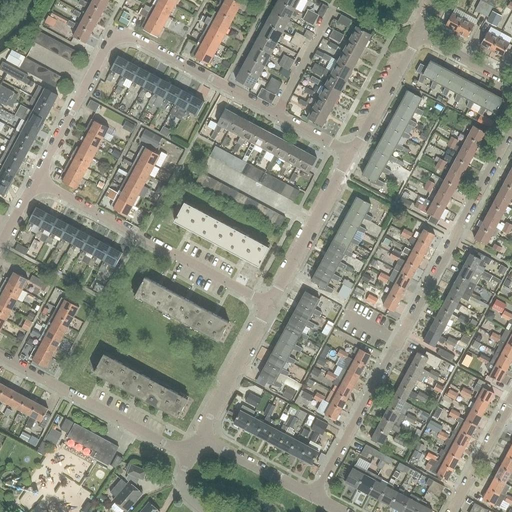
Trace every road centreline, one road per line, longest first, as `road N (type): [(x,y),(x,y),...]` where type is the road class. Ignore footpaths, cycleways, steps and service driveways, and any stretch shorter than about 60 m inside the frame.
road 1 (residential): [(314,498),(511,130)]
road 2 (residential): [(268,306),(34,180)]
road 3 (residential): [(350,154),(132,37),(117,37)]
road 4 (residential): [(187,457),(0,357)]
road 5 (unclassified): [(268,306),(350,154)]
road 6 (residential): [(34,180),(117,37)]
road 7 (unclassified): [(198,438),(268,306)]
road 8 (unclassified): [(350,154),(418,35)]
road 9 (unclassified): [(198,438),(314,498)]
road 10 (residential): [(451,511),(511,398)]
